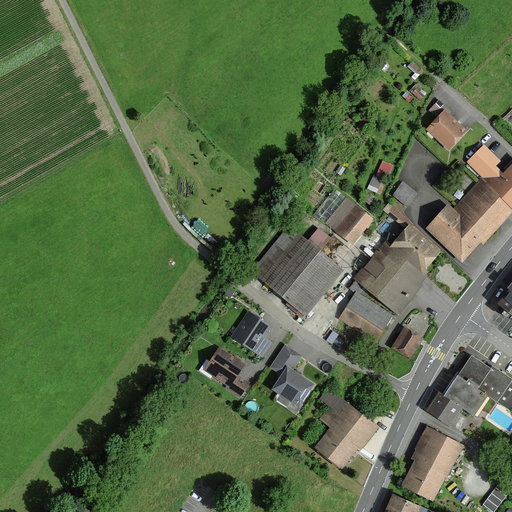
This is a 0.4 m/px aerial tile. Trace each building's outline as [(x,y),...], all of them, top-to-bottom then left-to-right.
[(463,132),(444,113),(428,130),(448,148),(463,132)] [(383,162),(376,176),(383,179),(389,165),(383,162)] [(511,170),(505,178),(500,174),(493,167),(479,180),(450,212),(446,208),(427,229),(438,238),(439,238),(461,258),(484,232),(507,207),(508,208),(511,204),(511,170)] [(402,183),(393,195),(407,206),(415,194),(402,183)] [(354,206),(334,229),(350,242),(369,219),(354,206)] [(434,253),(435,254),(439,249),(414,225),(394,249),(386,242),(356,278),(357,280),(350,288),(355,293),(339,318),(375,341),(391,316),(364,299),(370,291),(397,313),(413,293),(406,287),(434,253)] [(300,239),(265,281),(300,310),(335,268),(300,239)] [(511,315),(511,282),(507,289),(511,291),(499,305),(505,310),(501,314),(508,319),(511,315)] [(252,350),(267,327),(249,314),(233,337),(252,350)] [(397,347),(407,353),(415,341),(405,334),(397,347)] [(292,369),(302,354),(288,345),(274,365),(284,372),(274,387),(301,404),(314,383),(292,369)] [(247,384),(235,375),(241,366),(218,351),(206,369),(228,385),(226,388),(239,396),(247,384)] [(470,414),(482,396),(483,397),(485,395),(510,412),(511,410),(511,406),(506,402),(511,392),(511,383),(471,356),(443,396),(459,407),(470,414)] [(338,466),(371,423),(329,390),(321,400),(330,407),(320,420),(333,430),(317,450),(338,466)] [(428,412),(447,425),(459,407),(443,396),(440,394),(428,412)] [(429,500),(454,452),(463,457),(466,451),(466,448),(434,431),(404,487),(429,500)] [(493,511),(511,487),(511,483),(503,477),(482,505),(491,511),(493,511)] [(432,511),(395,496),(387,511),(432,511)]
